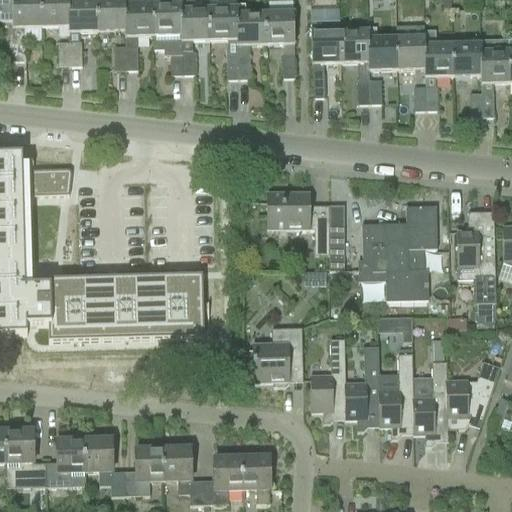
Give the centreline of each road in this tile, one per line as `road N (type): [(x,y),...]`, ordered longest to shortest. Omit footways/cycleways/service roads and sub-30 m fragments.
road 1 (residential): [(0,114),(511,173)]
road 2 (residential): [(0,390),(267,421),(293,433),(307,459)]
road 3 (residential): [(307,459),(511,490)]
